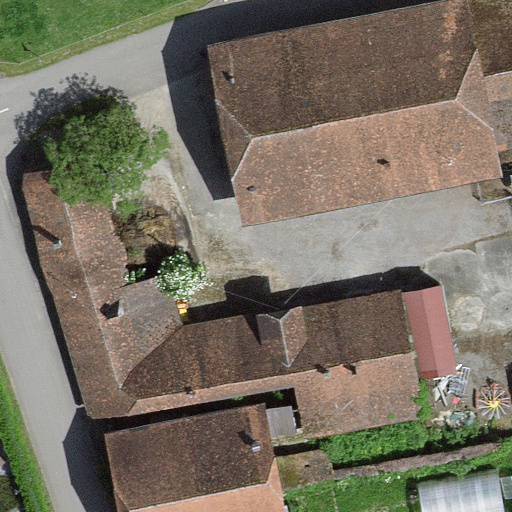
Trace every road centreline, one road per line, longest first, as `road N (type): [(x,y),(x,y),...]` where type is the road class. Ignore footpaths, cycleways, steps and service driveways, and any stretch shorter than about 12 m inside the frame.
road 1 (unclassified): [(0,122),(204,27),(304,0)]
road 2 (unclassified): [(84,511),(0,276)]
